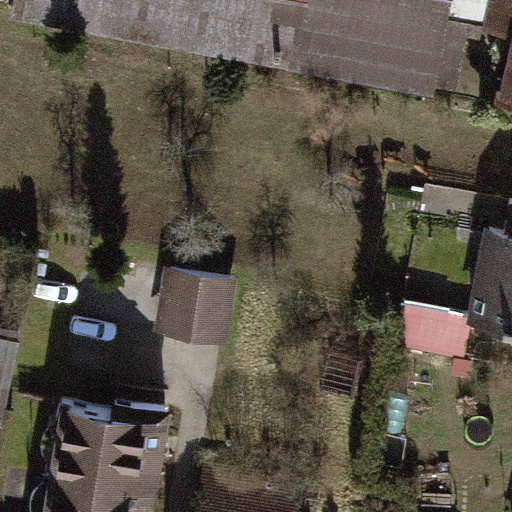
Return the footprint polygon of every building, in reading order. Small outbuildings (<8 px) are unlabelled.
[(17,0),(17,2),(442,73),(453,0),(17,0)] [(511,106),(511,0),(493,0),(487,34),(511,37),(511,41),(500,104),(511,106)] [(511,223),(483,218),(467,313),(511,320),(511,223)] [(235,272),(162,260),(152,322),(225,334),(235,272)] [(29,334),(0,328),(0,418),(10,420),(29,334)] [(152,511),(169,409),(55,391),(35,511),(152,511)] [(300,511),(307,475),(205,457),(195,511),(300,511)]
